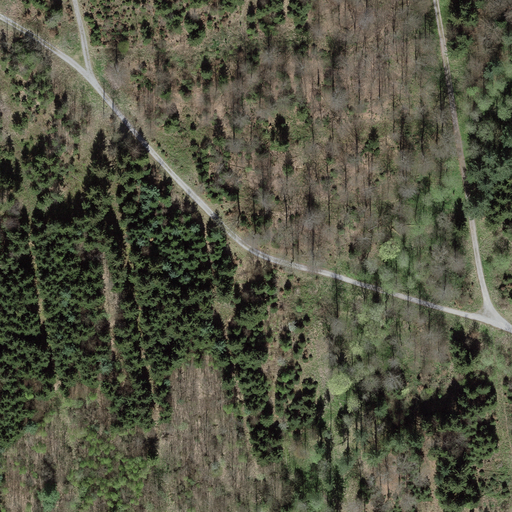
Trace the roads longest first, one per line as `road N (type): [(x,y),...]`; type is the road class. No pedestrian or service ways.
road 1 (track): [(493,320),(277,261),(238,241),(94,83),(0,15)]
road 2 (track): [(511,329),(493,320),(481,283),(435,0)]
